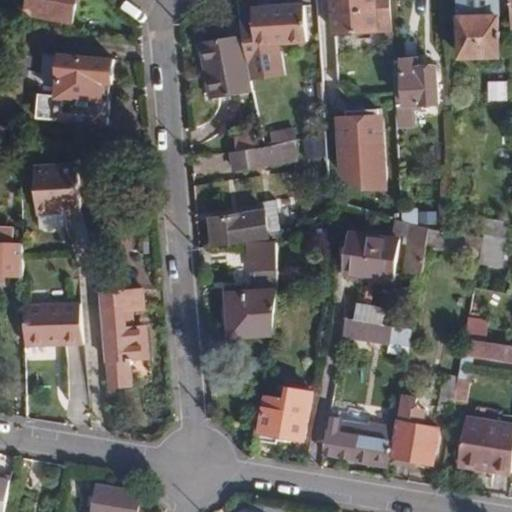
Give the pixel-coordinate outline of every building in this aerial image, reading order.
[(31,0),(29,14),(76,23),(79,0),(31,0)] [(393,31),(390,0),(332,0),(334,34),(393,31)] [(462,0),(464,57),(500,56),(498,0),(462,0)] [(254,16),(241,18),(244,36),(252,78),(284,73),(279,42),(309,41),(306,5),(254,9),(254,16)] [(252,78),(244,36),(203,43),(213,99),(254,91),(252,78)] [(109,124),(111,100),(102,100),(104,87),(112,88),(115,59),(44,53),(39,117),(109,124)] [(420,59),(394,60),(397,107),(413,106),(440,105),(438,67),(420,68),(420,59)] [(487,81),(488,101),(507,101),(507,81),(487,81)] [(379,109),(348,111),(348,118),(341,118),(344,176),(387,187),(384,122),(379,122),(379,109)] [(294,141),(296,140),(294,127),(269,132),(271,145),(294,141)] [(235,137),(238,151),(257,148),(254,134),(235,137)] [(238,151),(231,152),(234,171),(297,160),(294,141),(271,145),(264,147),(257,148),(238,151)] [(43,232),(74,231),(72,212),(83,209),(81,162),(37,164),(43,232)] [(351,195),(346,205),(384,216),(387,205),(351,195)] [(403,222),(418,226),(419,209),(403,210),(403,222)] [(210,218),(213,248),(271,238),(267,210),(210,218)] [(482,233),(483,234),(503,237),(506,222),(485,217),(482,233)] [(427,246),(429,228),(418,226),(403,222),(395,219),(394,234),(409,238),(404,272),(422,275),(427,246)] [(25,255),(25,243),(15,242),(16,228),(0,226),(0,279),(8,280),(9,276),(25,277),(25,255)] [(395,279),(400,239),(352,232),(346,273),(395,279)] [(483,234),(483,237),(480,256),(479,260),(503,264),(507,238),(503,237),(483,234)] [(234,336),(274,333),(279,283),(277,243),(249,246),(251,270),(254,270),(255,285),(250,285),(251,291),(230,293),(234,336)] [(102,292),(109,383),(133,382),(131,360),(150,359),(148,326),(137,326),(128,327),(127,310),(135,310),(146,309),(145,289),(102,292)] [(358,302),(355,319),(384,324),(386,307),(358,302)] [(83,343),(83,303),(26,304),(26,344),(52,344),(53,341),(62,341),(63,345),(83,343)] [(348,318),(345,336),(410,346),(413,329),(384,324),(355,319),(348,318)] [(468,318),(467,332),(489,334),(490,319),(468,318)] [(463,356),(511,363),(511,346),(466,339),(463,356)] [(441,390),(457,393),(460,376),(445,374),(441,390)] [(306,441),(315,393),(291,389),(288,399),(267,396),(261,432),(264,433),(264,440),(276,441),(276,435),(306,441)] [(404,395),(394,455),(416,459),(435,462),(442,428),(424,425),(427,406),(421,397),(404,395)] [(438,412),(453,416),(456,397),(441,395),(438,412)] [(332,412),(325,450),(390,462),(397,423),(332,412)] [(493,463),(491,468),(511,471),(511,425),(467,418),(460,457),(493,463)] [(0,511),(6,511),(13,477),(0,473),(0,511)] [(138,511),(142,492),(99,484),(94,511),(138,511)]
